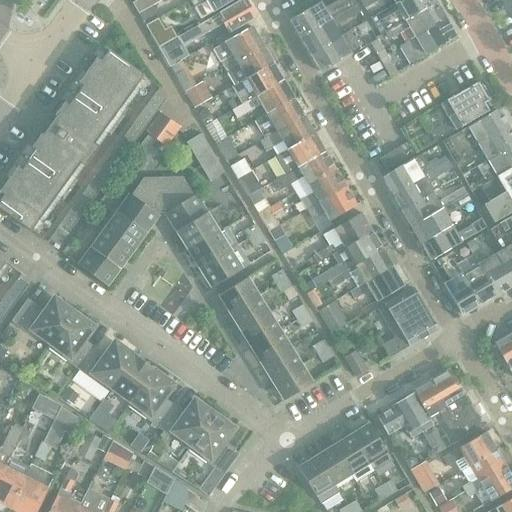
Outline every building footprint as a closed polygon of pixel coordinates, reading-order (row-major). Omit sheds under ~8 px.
[(137,0),(133,3),(139,14),(153,6),(163,0),(137,0)] [(229,33),(255,18),(244,0),(242,0),(218,14),(218,15),(160,48),(165,57),(223,23),(229,33)] [(195,8),(207,1),(205,0),(194,0),(191,2),(195,8)] [(234,0),(205,0),(207,1),(213,12),(234,0)] [(325,0),(290,21),(300,38),(356,5),(352,0),(325,0)] [(402,0),(364,0),(360,2),(364,9),(379,0),(393,0),(396,4),(402,0)] [(378,21),(385,32),(436,2),(435,0),(402,0),(396,4),(399,9),(378,21)] [(409,27),(415,37),(446,19),(436,2),(385,32),(389,39),(409,27)] [(300,38),(309,54),(340,37),(340,36),(335,27),(360,12),(356,5),(300,38)] [(157,13),(153,6),(139,14),(143,20),(157,13)] [(157,19),(145,26),(152,38),(164,31),(157,19)] [(456,36),(446,19),(415,37),(401,46),(411,64),(456,36)] [(213,51),(223,68),(262,45),(252,28),(213,51)] [(349,30),(340,36),(340,37),(309,54),(320,72),(360,49),(356,42),(358,41),(355,36),(353,37),(349,30)] [(376,54),(383,50),(377,39),(370,43),(376,54)] [(234,86),(246,79),(272,63),(262,45),(223,68),(234,86)] [(0,209),(30,232),(80,163),(84,166),(98,147),(93,144),(143,76),(103,48),(0,190),(0,209)] [(171,67),(185,90),(195,85),(181,61),(171,67)] [(389,76),(396,72),(390,61),(383,65),(389,76)] [(235,96),(241,106),(283,81),(272,63),(246,79),(250,87),(235,96)] [(200,81),(195,85),(185,90),(195,108),(211,99),(200,81)] [(261,105),(267,115),(293,99),(283,81),(241,106),(237,108),(232,111),(231,112),(235,120),(261,105)] [(483,102),(487,100),(485,96),(486,93),(482,86),(479,85),(477,82),(440,104),(450,121),(429,133),(434,142),(487,110),(483,102)] [(155,92),(149,101),(159,108),(165,99),(155,92)] [(232,99),(227,102),(232,111),(237,108),(232,99)] [(254,122),(265,139),(303,116),(293,99),(267,115),(254,122)] [(149,101),(144,108),(154,115),(159,108),(149,101)] [(144,108),(138,116),(148,123),(154,115),(144,108)] [(206,109),(197,114),(204,127),(213,122),(206,109)] [(481,151),(486,160),(511,144),(511,132),(501,113),(493,112),(442,142),(456,166),(481,151)] [(146,133),(148,134),(161,144),(165,147),(179,127),(160,113),(146,133)] [(138,116),(133,124),(142,131),(148,123),(138,116)] [(283,142),(287,150),(314,134),(303,116),(265,139),(259,142),(265,153),(283,142)] [(211,135),(221,129),(216,121),(206,127),(211,135)] [(133,124),(127,132),(137,139),(142,131),(133,124)] [(127,132),(121,139),(131,146),(137,139),(127,132)] [(148,134),(134,153),(147,163),(161,144),(148,134)] [(187,142),(194,155),(209,147),(201,134),(187,142)] [(281,169),(285,175),(324,152),(314,134),(287,150),(276,156),(283,168),(281,169)] [(216,143),(227,161),(238,154),(226,136),(216,143)] [(121,139),(116,147),(125,154),(131,146),(121,139)] [(486,183),(488,182),(511,167),(511,144),(486,160),(476,167),(483,179),(486,183)] [(116,147),(110,155),(120,162),(125,154),(116,147)] [(194,155),(202,168),(216,160),(209,147),(194,155)] [(400,147),(379,159),(386,170),(407,158),(400,147)] [(303,177),(308,185),(334,169),(324,152),(285,175),(272,183),(277,192),(303,177)] [(381,177),(391,194),(431,171),(421,154),(381,177)] [(114,170),(120,162),(110,155),(104,163),(114,170)] [(231,167),(238,179),(251,171),(244,160),(231,167)] [(511,211),(511,167),(488,182),(492,189),(500,184),(511,202),(503,208),(507,215),(511,211)] [(101,168),(96,175),(106,182),(111,175),(101,168)] [(303,204),(306,210),(345,187),(334,169),(308,185),(315,197),(303,204)] [(252,170),(251,171),(238,179),(249,197),(260,190),(259,189),(262,187),(252,170)] [(391,194),(401,211),(432,193),(426,183),(435,177),(431,171),(391,194)] [(96,175),(91,181),(101,188),(106,182),(96,175)] [(181,240),(188,251),(218,232),(195,194),(193,195),(182,177),(143,178),(131,195),(129,194),(78,266),(107,287),(121,267),(118,266),(123,259),(125,261),(158,215),(156,214),(158,211),(166,211),(167,212),(164,214),(177,234),(181,231),(185,238),(181,240)] [(483,179),(476,183),(479,187),(480,187),(486,183),(483,179)] [(91,181),(86,188),(96,195),(101,188),(91,181)] [(356,206),(345,187),(306,210),(310,216),(322,209),(329,222),(356,206)] [(86,188),(82,194),(91,201),(96,195),(86,188)] [(264,199),(260,190),(249,197),(254,205),(264,199)] [(411,228),(420,243),(451,225),(446,216),(472,200),(467,192),(441,208),(441,209),(411,228)] [(401,211),(411,228),(441,209),(441,208),(432,193),(401,211)] [(82,194),(77,201),(87,208),(91,201),(82,194)] [(492,223),(504,216),(495,199),(483,206),(492,223)] [(77,201),(72,208),(82,215),(87,208),(77,201)] [(259,214),(270,232),(280,226),(273,214),(282,209),(279,203),(259,214)] [(72,208),(67,214),(77,221),(82,215),(72,208)] [(67,214),(63,221),(72,228),(77,221),(67,214)] [(317,264),(331,256),(372,232),(361,214),(334,230),(324,236),(330,247),(312,257),(317,264)] [(63,221),(58,227),(68,234),(72,228),(63,221)] [(501,223),(499,225),(503,233),(509,230),(504,222),(501,223)] [(264,242),(254,225),(243,232),(253,249),(264,242)] [(457,235),(451,225),(420,243),(430,260),(469,236),(466,230),(457,235)] [(501,250),(493,255),(511,286),(511,285),(511,247),(510,245),(499,225),(490,231),(501,250)] [(284,234),(280,226),(270,232),(274,240),(284,234)] [(59,246),(68,234),(58,227),(57,228),(58,228),(50,239),(59,246)] [(196,260),(201,268),(237,246),(225,227),(218,232),(188,251),(194,261),(196,260)] [(327,281),(338,275),(382,249),(372,232),(331,256),(337,265),(310,282),(315,289),(327,281)] [(237,246),(201,268),(206,276),(204,277),(211,288),(249,265),(237,246)] [(350,279),(356,289),(392,267),(382,249),(338,275),(327,281),(332,289),(350,279)] [(478,251),(471,255),(495,296),(511,286),(493,255),(484,260),(478,251)] [(462,316),(479,306),(460,274),(448,255),(438,261),(450,280),(444,284),(462,316)] [(470,269),(460,274),(479,306),(495,296),(471,255),(465,259),(470,269)] [(403,286),(392,267),(356,289),(350,293),(355,300),(365,294),(363,290),(367,288),(376,303),(403,286)] [(270,277),(278,290),(289,283),(281,270),(270,277)] [(225,306),(229,313),(258,296),(247,278),(216,297),(223,308),(225,306)] [(18,279),(10,289),(20,296),(28,286),(18,279)] [(297,296),(289,283),(278,290),(280,294),(283,292),(288,301),(297,296)] [(10,289),(3,299),(13,306),(20,296),(10,289)] [(377,310),(390,331),(426,310),(414,289),(377,310)] [(232,322),(238,331),(268,312),(258,296),(229,313),(234,321),(232,322)] [(3,299),(0,303),(0,312),(5,317),(13,306),(3,299)] [(31,331),(50,344),(51,345),(74,312),(64,305),(62,307),(52,300),(43,313),(27,300),(11,322),(28,334),(31,331)] [(317,312),(329,333),(347,322),(334,302),(317,312)] [(291,312),(296,320),(307,313),(302,305),(291,312)] [(437,330),(426,310),(390,331),(394,338),(382,346),(389,358),(437,330)] [(84,320),(74,312),(51,345),(50,344),(47,348),(78,370),(94,349),(84,342),(93,329),(83,322),(84,320)] [(247,341),(251,347),(279,330),(268,312),(238,331),(245,342),(247,341)] [(312,322),(307,313),(296,320),(301,329),(312,322)] [(253,356),(260,366),(290,347),(279,330),(251,347),(255,355),(253,356)] [(511,332),(495,343),(511,372),(511,332)] [(311,347),(316,355),(328,348),(323,340),(311,347)] [(109,393),(112,389),(111,389),(133,358),(134,359),(136,357),(124,349),(123,351),(113,344),(104,356),(94,349),(78,370),(109,393)] [(268,376),(272,382),(301,365),(290,347),(260,366),(266,377),(268,376)] [(334,357),(328,348),(316,355),(322,364),(334,357)] [(358,376),(367,370),(356,351),(347,357),(358,376)] [(111,389),(112,389),(130,402),(131,403),(153,372),(151,371),(134,359),(133,358),(111,389)] [(312,383),(301,365),(272,382),(277,390),(275,391),(282,402),(312,383)] [(127,406),(158,428),(174,407),(164,399),(173,387),(163,380),(165,378),(153,369),(151,371),(153,372),(131,403),(130,402),(127,406)] [(449,371),(431,381),(456,421),(455,422),(464,438),(482,427),(449,371)] [(451,424),(455,422),(456,421),(431,381),(413,391),(415,394),(430,417),(443,409),(447,416),(446,417),(451,424)] [(67,387),(61,397),(72,405),(79,396),(67,387)] [(434,425),(430,417),(415,394),(406,399),(402,398),(396,401),(396,405),(393,407),(394,408),(379,418),(389,435),(404,425),(412,438),(421,433),(433,426),(434,425)] [(31,409),(54,420),(61,406),(38,395),(31,409)] [(171,432),(191,446),(215,414),(204,406),(203,408),(193,401),(184,414),(174,407),(158,428),(169,436),(171,432)] [(61,406),(42,443),(51,448),(55,450),(64,433),(75,438),(84,421),(61,406)] [(104,429),(110,420),(95,411),(89,420),(104,429)] [(225,421),(215,414),(191,446),(188,450),(219,472),(234,450),(224,443),(233,430),(224,423),(225,421)] [(358,430),(351,435),(373,471),(391,460),(368,422),(357,428),(358,430)] [(433,426),(421,433),(434,455),(446,448),(433,426)] [(0,474),(3,468),(21,432),(13,428),(2,449),(0,447),(0,474)] [(97,450),(102,440),(101,439),(89,433),(78,454),(91,461),(97,450)] [(459,472),(461,471),(496,451),(488,437),(485,433),(445,456),(450,466),(454,463),(459,472)] [(343,437),(332,443),(351,474),(356,482),(373,471),(351,435),(344,439),(343,437)] [(102,440),(97,450),(105,454),(112,441),(102,436),(101,439),(102,440)] [(32,438),(24,453),(34,458),(41,443),(32,438)] [(41,443),(34,458),(43,462),(51,448),(42,443),(41,443)] [(323,452),(316,456),(334,485),(351,474),(332,443),(322,450),(323,452)] [(462,486),(466,492),(506,468),(496,451),(461,471),(468,483),(462,486)] [(339,492),(334,485),(316,456),(309,461),(308,459),(297,465),(321,503),(339,492)] [(439,482),(426,461),(415,468),(427,489),(439,482)] [(31,465),(25,478),(10,507),(20,511),(35,511),(54,476),(31,465)] [(0,474),(0,501),(10,507),(25,478),(3,468),(0,474)] [(154,468),(146,483),(153,488),(161,473),(154,468)] [(511,488),(511,478),(506,468),(466,492),(469,497),(475,493),(482,506),(511,488)] [(48,511),(76,511),(79,506),(69,501),(72,494),(69,492),(74,481),(66,477),(48,511)] [(390,479),(382,484),(388,494),(396,490),(390,479)] [(379,500),(388,494),(382,484),(373,490),(379,500)] [(76,511),(102,511),(109,499),(88,488),(79,506),(76,511)] [(446,500),(439,488),(429,494),(436,506),(446,500)] [(193,511),(203,511),(205,505),(197,498),(197,496),(188,490),(184,505),(193,511)] [(400,509),(411,503),(406,495),(395,501),(400,509)] [(511,511),(511,498),(488,511),(511,511)] [(102,511),(129,511),(131,510),(109,499),(102,511)] [(355,501),(347,506),(351,511),(360,511),(361,511),(355,501)] [(441,511),(457,511),(451,501),(439,508),(441,511)]
